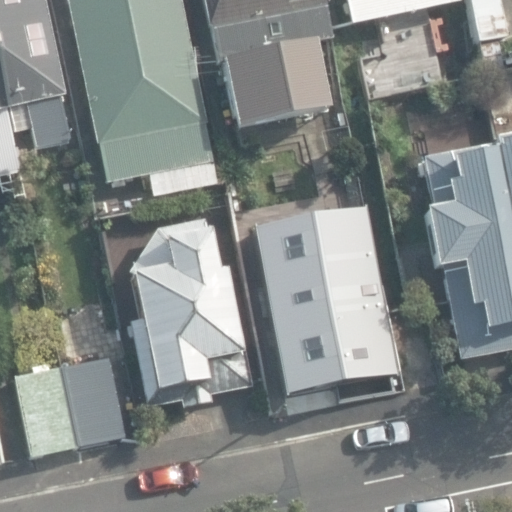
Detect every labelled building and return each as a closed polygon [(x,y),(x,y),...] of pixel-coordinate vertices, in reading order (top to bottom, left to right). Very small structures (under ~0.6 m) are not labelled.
[(68,142),(58,99),(63,98),(42,0),(0,0),(0,80),(12,135),(29,132),(33,150),(68,142)] [(181,0),(63,0),(104,188),(147,179),(151,198),(208,186),(204,168),(218,165),(181,0)] [(211,31),(232,136),(325,117),(310,46),(329,42),(322,8),(326,7),(324,0),(198,0),(205,33),(211,31)] [(342,0),(349,29),(458,5),(456,0),(342,0)] [(466,0),(481,69),(503,65),(498,42),(506,40),(498,0),(466,0)] [(24,191),(0,83),(0,197),(23,207),(27,206),(24,191)] [(439,271),(457,364),(511,353),(511,142),(417,161),(426,209),(419,211),(430,273),(439,271)] [(160,407),(163,419),(210,408),(208,399),(251,388),(222,272),(216,273),(205,222),(152,233),(129,274),(139,322),(126,325),(144,411),(160,407)] [(287,316),(305,313),(295,265),(278,269),(287,316)] [(304,306),(320,389),(395,374),(379,292),(304,306)] [(106,363),(57,374),(74,451),(120,440),(124,440),(106,363)] [(29,461),(74,451),(57,374),(12,384),(29,461)]
